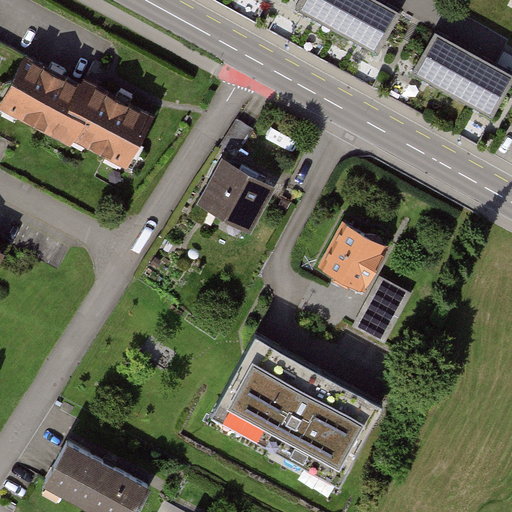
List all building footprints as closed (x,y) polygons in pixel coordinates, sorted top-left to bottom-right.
[(379,50),(403,7),(389,0),(298,0),(296,5),(379,50)] [(456,40),(436,29),(412,71),(473,105),(485,84),(444,61),(456,40)] [(0,75),(13,82),(27,55),(0,40),(0,75)] [(511,81),(511,70),(456,40),(444,61),(485,84),(473,105),(493,116),(511,81)] [(13,82),(1,104),(69,140),(72,135),(126,162),(151,114),(84,80),(82,84),(61,73),(65,66),(52,60),(48,66),(27,55),(13,82)] [(237,120),(220,148),(235,157),(252,130),(237,120)] [(238,171),(226,165),(206,200),(203,198),(193,216),(199,220),(209,201),(248,223),(268,187),(255,180),(259,172),(242,163),(238,171)] [(389,242),(345,220),(321,269),(365,291),(389,242)] [(407,293),(382,280),(359,327),(384,339),(407,293)] [(375,404),(254,340),(218,407),(339,471),(375,404)] [(67,440),(45,479),(104,511),(134,511),(149,485),(67,440)]
